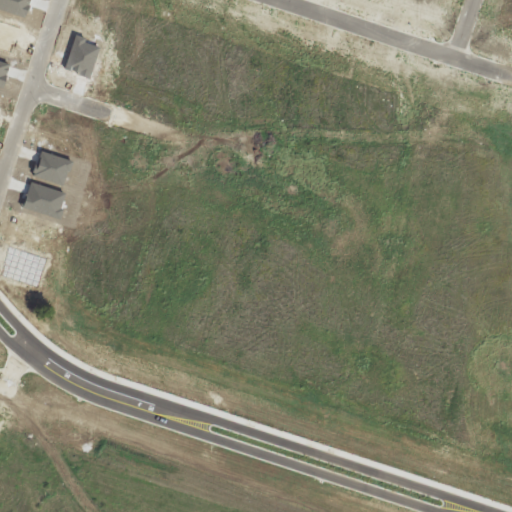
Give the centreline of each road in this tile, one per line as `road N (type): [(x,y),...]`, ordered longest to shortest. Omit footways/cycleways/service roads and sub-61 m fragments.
road 1 (tertiary): [(465,511),(112,399),(59,375),(0,323)]
road 2 (residential): [(279,0),(511,77)]
road 3 (residential): [(57,0),(0,172)]
road 4 (residential): [(28,88),(174,140)]
